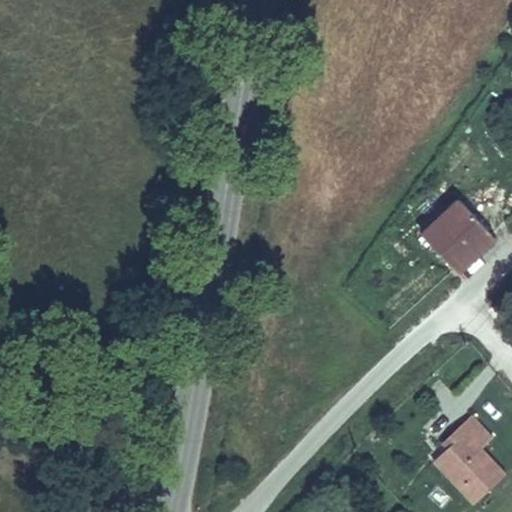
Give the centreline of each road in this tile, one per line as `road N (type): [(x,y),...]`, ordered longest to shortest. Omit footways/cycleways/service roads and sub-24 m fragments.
road 1 (primary): [(267,0),(176,510)]
road 2 (residential): [(223,511),(511,255)]
road 3 (unknown): [(182,481),(0,351)]
